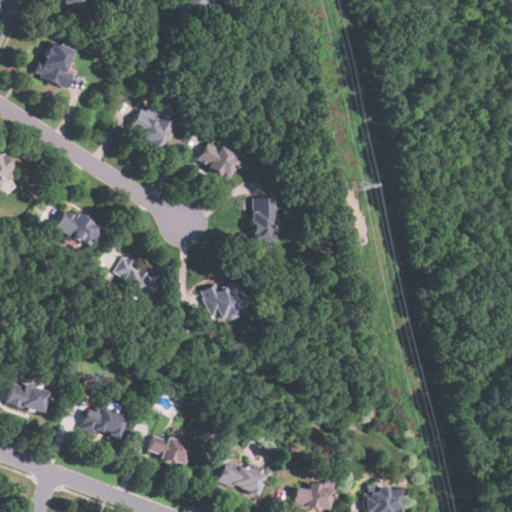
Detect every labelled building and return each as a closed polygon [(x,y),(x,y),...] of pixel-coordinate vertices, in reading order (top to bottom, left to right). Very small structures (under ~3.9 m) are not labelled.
[(205,0),(169,0),(180,16),(205,0)] [(62,85),(74,49),(46,39),(33,75),(62,85)] [(155,112),(151,118),(137,109),(125,127),(157,147),(172,123),(155,112)] [(193,161),(225,177),(236,154),(204,138),(193,161)] [(0,182),(15,170),(0,152),(0,182)] [(271,244),(272,197),(248,196),(247,243),(271,244)] [(95,225),(62,206),(51,225),(83,245),(95,225)] [(113,289),(141,303),(155,275),(119,256),(111,272),(120,276),(113,289)] [(197,289),(208,319),(242,306),(232,279),(215,285),(214,283),(197,289)] [(44,388),(7,381),(3,404),(40,410),(44,388)] [(83,408),(78,428),(116,437),(122,413),(97,406),(96,411),(83,408)] [(185,441),(163,435),(160,444),(147,440),(144,453),(179,463),(185,441)] [(253,494),(260,473),(221,460),(214,481),(253,494)] [(294,485),(289,503),(323,511),(329,487),(306,481),(304,488),(294,485)] [(401,511),(401,483),(362,483),(362,511),(401,511)]
